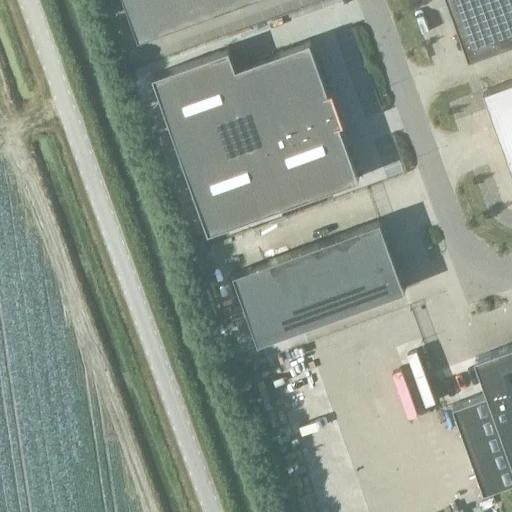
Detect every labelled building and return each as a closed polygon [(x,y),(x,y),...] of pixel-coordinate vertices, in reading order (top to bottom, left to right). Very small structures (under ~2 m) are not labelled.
[(125,0),(139,37),(242,0),(125,0)] [(511,0),(450,0),(470,53),(511,38),(511,0)] [(230,47),(153,74),(209,232),(361,178),(341,123),(346,121),(335,89),(330,91),(311,39),(236,66),(230,47)] [(511,80),(483,91),(511,169),(511,80)] [(406,291),(380,219),(233,272),(259,343),(406,291)] [(485,488),(511,478),(511,343),(476,357),(489,393),(455,405),(485,488)]
